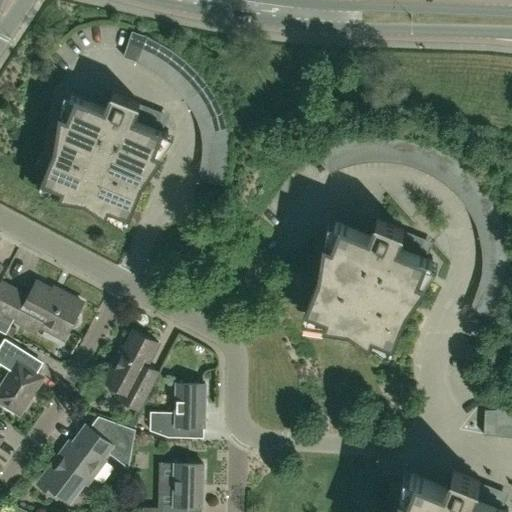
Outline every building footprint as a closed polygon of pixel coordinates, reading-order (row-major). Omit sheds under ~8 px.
[(145,36),(132,31),(123,55),(136,61),(145,36)] [(145,35),(145,36),(136,61),(146,66),(158,42),(145,35)] [(156,72),(170,49),(158,42),(146,66),(147,67),(156,72)] [(165,79),(182,58),(170,49),(156,72),(158,73),(165,79)] [(173,87),(192,68),(182,58),(165,79),(167,81),(173,87)] [(202,78),(192,68),(173,87),(176,90),(181,95),(202,78)] [(188,104),(211,90),(202,78),(181,95),(184,99),(188,104)] [(218,102),(211,90),(188,104),(192,109),(194,114),(218,102)] [(71,152),(56,147),(41,185),(62,194),(62,196),(86,199),(106,213),(107,212),(128,220),(143,182),(129,176),(132,170),(145,175),(145,176),(147,177),(162,155),(160,154),(169,133),(133,119),(139,104),(140,105),(140,103),(124,97),(113,92),(107,109),(71,94),(63,115),(61,115),(57,141),(59,141),(73,146),(71,152)] [(218,102),(194,114),(197,120),(199,125),(224,115),(218,102)] [(228,129),(224,115),(199,125),(201,131),(202,136),(228,129)] [(203,143),(203,147),(230,144),(228,129),(202,136),(203,143)] [(363,136),(366,163),(378,162),(379,135),(363,136)] [(379,135),(378,162),(391,162),(394,136),(379,135)] [(354,165),(366,163),(363,136),(347,138),(354,165)] [(394,136),(391,162),(403,164),(410,138),(394,136)] [(332,143),(342,168),(354,165),(347,138),(332,143)] [(410,138),(403,164),(415,168),(425,142),(410,138)] [(425,142),(415,168),(427,173),(439,149),(425,142)] [(318,149),(320,153),(330,173),(331,172),(342,168),(332,143),(318,149)] [(203,156),(202,158),(229,158),(230,144),(203,147),(203,156)] [(437,179),(453,156),(439,149),(427,173),(437,179)] [(447,186),(465,166),(453,156),(437,179),(447,186)] [(229,158),(202,158),(201,168),(200,170),(227,172),(229,158)] [(465,166),(447,186),(457,195),(477,176),(465,166)] [(200,170),(197,180),(224,186),(227,172),(200,170)] [(477,176),(457,195),(465,204),(487,189),(477,176)] [(487,189),(465,204),(471,215),(495,202),(487,189)] [(495,202),(471,215),(477,226),(502,216),(495,202)] [(502,216),(477,226),(480,238),(506,231),(502,216)] [(404,232),(405,230),(391,225),(377,219),(376,221),(377,221),(372,236),(336,221),(327,242),(325,242),(321,268),(323,268),(324,268),(337,274),(335,280),(321,274),(305,312),(326,321),(326,323),(350,326),(370,340),(371,339),(392,347),(408,309),(393,303),(396,297),(409,302),(409,303),(411,304),(426,282),(433,260),(397,246),(403,231),(404,232)] [(506,231),(480,238),(482,250),(509,246),(506,231)] [(509,246),(482,250),(483,262),(510,262),(509,246)] [(510,262),(483,262),(482,275),(509,277),(510,262)] [(509,277),(482,275),(479,287),(505,293),(509,277)] [(79,318),(77,314),(83,303),(61,291),(59,294),(37,282),(29,297),(2,283),(0,286),(0,330),(6,334),(14,319),(36,331),(39,325),(64,338),(69,328),(73,327),(77,325),(78,322),(79,318)] [(505,293),(479,287),(475,298),(500,307),(505,293)] [(500,307),(475,298),(470,310),(489,319),(494,322),(500,307)] [(122,353),(120,352),(118,356),(115,357),(112,363),(113,366),(104,382),(123,392),(119,399),(138,410),(158,372),(147,366),(159,343),(135,330),(122,353)] [(5,338),(0,346),(0,363),(11,371),(0,388),(0,401),(4,404),(3,407),(15,414),(16,412),(20,414),(43,377),(19,362),(26,351),(5,338)] [(151,412),(150,431),(168,437),(189,438),(189,426),(204,426),(205,384),(177,383),(177,412),(151,412)] [(496,436),(509,437),(511,419),(511,410),(497,408),(497,410),(496,435),(496,436)] [(485,409),(484,435),(496,435),(497,410),(485,409)] [(107,452),(129,468),(136,430),(113,421),(102,436),(87,425),(68,451),(65,448),(38,484),(55,497),(58,493),(69,502),(90,475),(93,477),(105,461),(102,458),(107,452)] [(203,506),(204,464),(175,463),(174,505),(163,504),(163,507),(161,507),(144,507),(144,511),(187,511),(188,506),(203,506)] [(508,511),(473,498),(479,483),(480,483),(480,482),(468,477),(453,471),(452,472),(453,473),(447,487),(411,473),(403,494),(401,494),(398,511),(508,511)]
